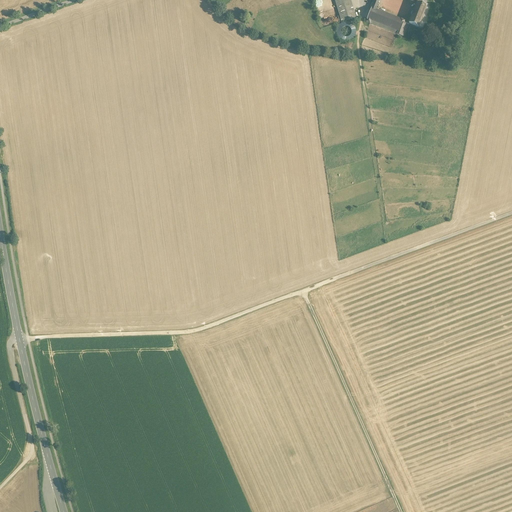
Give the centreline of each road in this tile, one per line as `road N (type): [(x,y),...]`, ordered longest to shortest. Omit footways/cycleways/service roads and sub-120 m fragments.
road 1 (track): [(511,213),(191,331),(18,340)]
road 2 (secondary): [(63,511),(18,340),(0,232)]
road 3 (track): [(304,289),(402,511)]
road 4 (track): [(385,221),(357,40),(361,6)]
road 5 (track): [(0,487),(28,446),(8,347),(18,340)]
